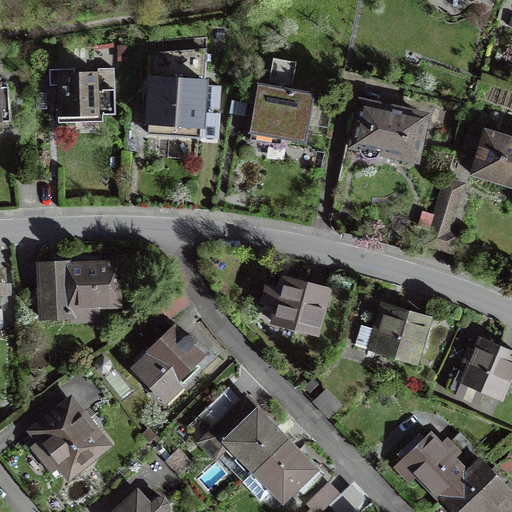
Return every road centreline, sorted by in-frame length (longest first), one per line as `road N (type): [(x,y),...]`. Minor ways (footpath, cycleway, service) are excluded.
road 1 (residential): [(404,511),(221,325),(195,285),(176,229)]
road 2 (residential): [(511,310),(351,255),(176,229)]
road 3 (residential): [(176,229),(0,229)]
